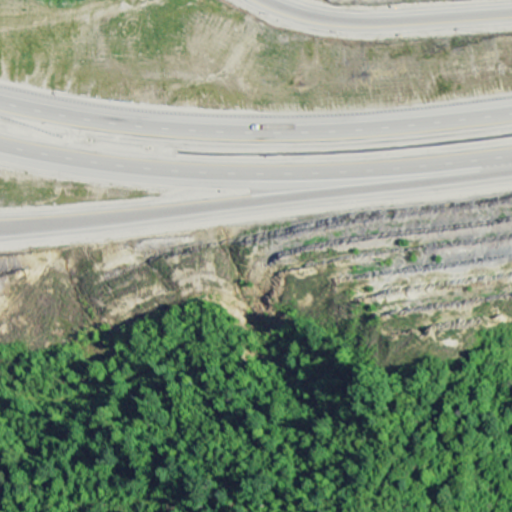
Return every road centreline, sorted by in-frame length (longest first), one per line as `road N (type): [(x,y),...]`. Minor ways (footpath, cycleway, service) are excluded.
road 1 (motorway): [(0,226),(511,168)]
road 2 (motorway): [(511,109),(230,129),(149,127),(0,105)]
road 3 (motorway): [(0,149),(238,175),(511,155)]
road 4 (motorway): [(511,15),(323,24),(254,0)]
